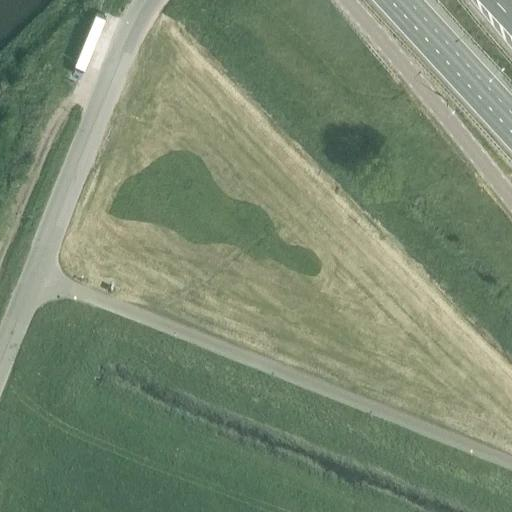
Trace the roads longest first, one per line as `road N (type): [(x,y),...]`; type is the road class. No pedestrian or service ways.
road 1 (unclassified): [(511,463),(34,275)]
road 2 (tertiary): [(147,0),(34,275)]
road 3 (unclassified): [(511,202),(344,0)]
road 4 (track): [(102,101),(75,101),(55,123),(0,253)]
road 5 (primary): [(404,0),(511,120)]
